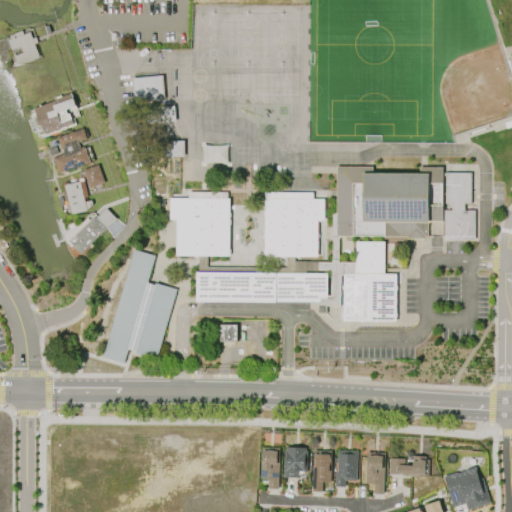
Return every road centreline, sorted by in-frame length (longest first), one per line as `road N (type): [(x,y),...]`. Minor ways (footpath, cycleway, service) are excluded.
road 1 (residential): [(26,391),(24,511),(507,435),(507,409)]
road 2 (tertiary): [(511,409),(251,393),(26,391)]
